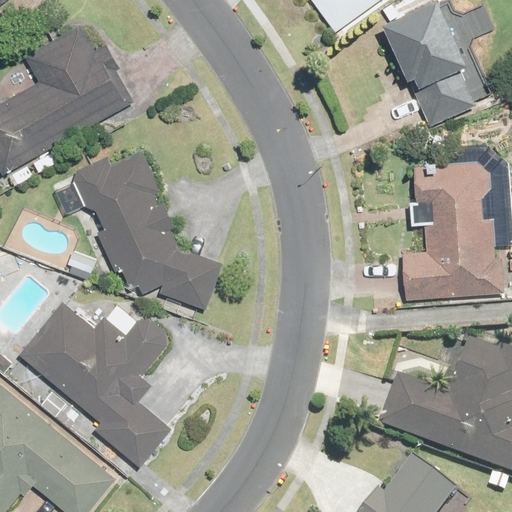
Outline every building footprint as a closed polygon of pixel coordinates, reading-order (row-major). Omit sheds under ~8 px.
[(317,0),(341,33),(386,0),(317,0)] [(417,85),(435,124),(485,100),(471,72),(487,64),(456,0),(438,0),(392,22),(421,83),(417,85)] [(45,80),(0,103),(0,160),(8,175),(139,105),(120,69),(125,67),(113,45),(101,51),(87,24),(31,54),(45,80)] [(151,289),(169,282),(165,292),(213,309),(229,263),(183,247),(174,228),(186,223),(173,196),(166,199),(164,195),(170,192),(149,148),(118,162),(115,155),(84,169),(81,180),(93,206),(105,210),(112,226),(103,230),(120,274),(129,271),(134,283),(151,289)] [(405,251),(408,301),(511,294),(511,293),(509,255),(503,255),(497,171),(487,161),(421,166),(423,202),(439,201),(440,223),(428,224),(429,249),(405,251)] [(68,296),(20,353),(102,421),(96,428),(147,469),(178,431),(143,401),(157,385),(146,376),(172,344),(171,332),(158,320),(144,320),(134,333),(112,314),(103,325),(68,296)] [(404,372),(385,422),(511,469),(511,348),(510,348),(509,353),(476,341),(469,361),(460,358),(449,389),(404,372)] [(0,511),(9,511),(26,491),(32,496),(41,485),(75,511),(97,511),(124,476),(0,381),(0,511)] [(57,391),(46,404),(75,429),(87,416),(57,391)] [(367,511),(444,511),(462,488),(418,456),(392,492),(385,487),(367,511)]
